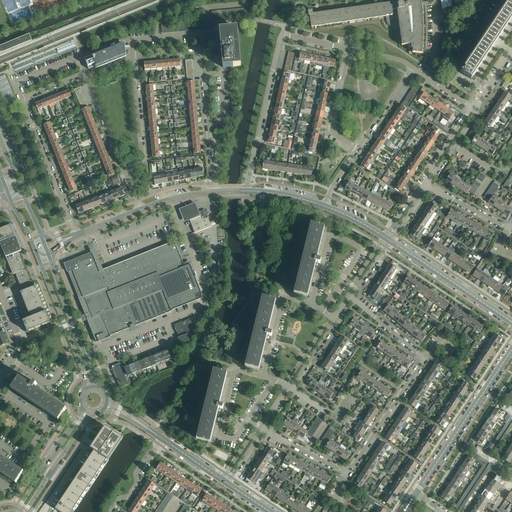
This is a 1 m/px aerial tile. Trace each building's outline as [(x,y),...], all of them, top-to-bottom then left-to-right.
[(452,6),(450,0),(440,0),(442,9),(447,7),(452,6)] [(511,18),(511,0),(509,0),(506,5),(461,72),(471,79),(473,80),(474,77),(473,76),(511,18)] [(415,2),(412,2),(403,3),(402,3),(401,3),(400,3),(399,3),(398,4),(397,4),(392,5),(392,4),(313,15),(312,11),(308,11),(308,16),(310,16),(311,27),(389,16),(389,20),(390,22),(392,24),(394,25),(396,25),(399,25),(402,46),(410,45),(411,49),(413,49),(412,53),(422,54),(423,44),(423,35),(423,25),(422,16),(422,6),(415,7),(415,2)] [(237,29),(220,30),(223,68),(241,66),(237,29)] [(16,47),(21,44),(21,43),(30,40),(29,35),(4,45),(5,50),(16,45),(16,47)] [(89,70),(116,59),(114,55),(116,54),(119,52),(118,49),(113,51),(112,48),(84,59),(89,70)] [(299,59),(299,60),(304,61),(306,54),(300,53),(300,54),(297,54),(296,55),(293,65),(296,66),(297,59),(299,59)] [(322,67),(324,58),(318,56),(316,66),(322,67)] [(69,92),(69,90),(63,93),(66,99),(71,97),(71,98),(75,96),(72,91),(69,92)] [(425,102),(429,96),(424,93),(423,94),(420,92),(417,96),(420,98),(418,101),(423,104),(425,102)] [(511,96),(505,92),(501,97),(508,101),(511,96)] [(57,95),(60,101),(66,99),(63,93),(57,95)] [(52,97),(54,103),(60,101),(57,95),(52,97)] [(430,105),(434,99),(429,96),(425,102),(430,105)] [(54,103),(52,97),(46,99),(49,106),(54,103)] [(508,101),(501,97),(498,102),(504,107),(508,101)] [(49,106),(46,99),(41,101),(43,108),(49,106)] [(434,99),(430,105),(435,108),(439,102),(434,99)] [(35,104),(38,110),(43,108),(41,101),(35,104)] [(440,112),(444,106),(439,102),(435,108),(440,112)] [(504,107),(498,102),(494,107),(501,112),(504,107)] [(401,105),(397,110),(403,114),(407,109),(406,109),(401,105)] [(444,106),(440,112),(445,115),(449,109),(444,106)] [(82,109),(82,110),(84,115),(91,113),(88,107),(82,109)] [(501,112),(494,107),(491,112),(498,117),(501,112)] [(450,119),(454,113),(449,109),(445,115),(450,119)] [(406,116),(403,114),(397,110),(394,115),(400,119),(403,121),(406,116)] [(498,117),(491,112),(488,117),(494,122),(498,117)] [(86,121),(93,118),(91,113),(84,115),(86,121)] [(400,119),(394,115),(391,120),(397,124),(400,119)] [(484,122),(491,127),(494,122),(488,117),(484,122)] [(89,126),(95,124),(93,118),(86,121),(89,126)] [(399,126),(397,124),(391,120),(387,125),(393,129),(396,131),(399,126)] [(50,122),(44,125),(46,130),(52,128),(50,122)] [(91,132),(97,129),(95,124),(89,126),(91,132)] [(393,129),(387,125),(384,130),(390,134),(393,129)] [(435,128),(436,127),(433,126),(429,131),(438,137),(441,132),(435,128)] [(48,136),(55,133),(52,128),(46,130),(48,136)] [(93,138),(100,135),(97,129),(91,132),(93,138)] [(390,134),(384,130),(381,135),(387,139),(390,134)] [(426,136),(434,142),(438,137),(429,131),(426,136)] [(50,142),(57,139),(55,133),(48,136),(50,142)] [(95,143),(102,140),(100,135),(93,138),(95,143)] [(387,139),(381,135),(377,140),(383,144),(387,139)] [(476,135),(471,142),(476,145),(481,139),(476,135)] [(425,143),(431,147),(434,142),(426,136),(424,138),(427,140),(425,143)] [(52,147),(59,145),(57,139),(50,142),(52,147)] [(481,139),(476,145),(482,149),(486,142),(481,139)] [(102,140),(95,143),(98,149),(104,146),(102,140)] [(383,144),(377,140),(374,145),(380,149),(383,144)] [(486,142),(482,149),(487,152),(491,146),(486,142)] [(422,148),(428,152),(431,147),(425,143),(422,148)] [(55,153),(61,150),(59,145),(52,147),(55,153)] [(305,152),(308,153),(308,152),(315,153),(316,148),(309,146),(306,145),(305,152)] [(380,149),(374,145),(371,150),(377,154),(380,149)] [(104,146),(98,149),(100,154),(106,152),(104,146)] [(492,156),(496,149),(491,146),(487,152),(492,156)] [(418,153),(424,157),(428,152),(422,148),(418,153)] [(57,158),(63,156),(61,150),(55,153),(57,158)] [(377,154),(371,150),(367,155),(373,159),(377,154)] [(106,152),(100,154),(102,160),(109,157),(106,152)] [(415,158),(421,162),(424,157),(418,153),(415,158)] [(373,159),(367,155),(364,160),(370,164),(373,159)] [(63,156),(57,158),(59,164),(66,161),(63,156)] [(109,157),(102,160),(104,165),(111,163),(109,157)] [(412,163),(418,167),(421,162),(415,158),(412,163)] [(361,165),(367,169),(370,164),(364,160),(361,165)] [(66,161),(59,164),(61,169),(68,167),(66,161)] [(111,163),(104,165),(106,171),(113,168),(111,163)] [(408,168),(414,172),(418,167),(412,163),(408,168)] [(68,167),(61,169),(64,175),(70,172),(68,167)] [(109,177),(115,174),(113,168),(106,171),(109,177)] [(405,173),(411,177),(414,172),(408,168),(405,173)] [(70,172),(64,175),(66,181),(72,178),(70,172)] [(447,178),(446,180),(451,184),(457,176),(452,172),(451,172),(450,172),(449,172),(448,172),(447,173),(447,174),(446,174),(446,175),(446,176),(447,177),(447,178)] [(402,178),(408,182),(411,177),(405,173),(402,178)] [(457,176),(451,184),(456,187),(460,181),(462,179),(457,176)] [(72,178),(66,181),(68,186),(75,184),(72,178)] [(398,183),(404,187),(408,182),(402,178),(398,183)] [(465,184),(460,181),(456,187),(461,191),(465,184)] [(346,187),(345,189),(350,192),(354,185),(348,182),(346,187)] [(466,194),(468,191),(470,188),(472,186),(472,185),(467,182),(465,184),(461,191),(466,194)] [(399,191),(401,192),(404,187),(398,183),(395,188),(399,191)] [(70,192),(77,189),(75,184),(68,186),(70,192)] [(356,195),(359,187),(354,185),(350,192),(356,195)] [(125,195),(122,187),(116,190),(119,197),(125,195)] [(359,187),(356,195),(361,197),(365,190),(359,187)] [(110,192),(113,200),(119,197),(116,190),(110,192)] [(365,190),(361,197),(367,200),(371,193),(365,190)] [(113,200),(110,192),(105,194),(108,202),(113,200)] [(371,193),(367,200),(372,203),(376,196),(371,193)] [(99,196),(102,204),(108,202),(105,194),(99,196)] [(493,196),(491,198),(489,201),(488,203),(493,206),(498,200),(499,198),(494,194),(493,196)] [(102,204),(99,196),(93,199),(96,206),(102,204)] [(376,196),(372,203),(378,206),(382,198),(376,196)] [(382,198),(378,206),(383,208),(387,201),(382,198)] [(87,201),(90,209),(96,206),(93,199),(87,201)] [(498,210),(503,203),(498,200),(493,206),(498,210)] [(90,209),(87,201),(82,203),(85,211),(90,209)] [(389,211),(393,204),(387,201),(383,208),(389,211)] [(189,220),(190,222),(200,218),(198,214),(199,213),(197,208),(195,202),(179,209),(181,214),(184,222),(189,220)] [(438,207),(431,202),(427,208),(434,212),(438,207)] [(72,205),(75,211),(77,210),(79,213),(85,211),(82,203),(76,206),(75,204),(72,205)] [(503,213),(508,206),(503,203),(498,210),(503,213)] [(509,216),(511,211),(511,209),(508,206),(503,213),(509,216)] [(424,213),(431,218),(434,212),(427,208),(424,213)] [(456,213),(451,210),(447,217),(452,220),(456,213)] [(210,224),(205,211),(199,213),(198,214),(200,218),(190,222),(193,230),(195,233),(211,226),(210,224)] [(458,214),(459,213),(457,212),(456,213),(452,220),(451,222),(457,225),(458,223),(462,216),(458,214)] [(420,218),(427,223),(431,218),(424,213),(420,218)] [(462,216),(458,223),(463,226),(467,219),(462,216)] [(469,220),(470,219),(468,217),(467,219),(463,226),(468,229),(472,222),(469,220)] [(417,223),(424,228),(427,223),(420,218),(417,223)] [(478,225),(478,223),(476,222),(475,223),(472,222),(468,229),(474,232),(478,225)] [(425,229),(424,228),(417,223),(413,228),(420,233),(422,234),(425,229)] [(304,251),(304,252),(294,290),(296,290),(295,293),(306,296),(307,293),(308,293),(315,266),(318,267),(319,263),(320,264),(321,260),(318,259),(318,260),(317,259),(319,250),(323,231),(322,231),(323,228),(323,227),(312,224),(311,228),(309,228),(304,251)] [(11,225),(0,229),(0,241),(6,257),(8,256),(19,282),(20,282),(21,284),(17,286),(18,286),(31,281),(19,252),(21,251),(18,243),(15,234),(11,225)] [(478,225),(474,232),(479,234),(483,227),(478,225)] [(483,227),(479,234),(484,237),(488,230),(483,227)] [(417,238),(420,233),(413,228),(410,234),(417,238)] [(489,242),(494,233),(488,230),(484,237),(483,239),(489,242)] [(433,239),(428,246),(434,249),(438,243),(433,239)] [(189,266),(185,268),(174,242),(111,267),(99,271),(92,253),(76,260),(67,264),(66,266),(68,272),(96,342),(110,337),(110,336),(173,311),(171,310),(201,297),(189,266)] [(439,253),(443,246),(438,243),(434,249),(439,253)] [(444,256),(448,249),(443,246),(439,253),(444,256)] [(449,260),(453,253),(455,250),(450,247),(448,249),(444,256),(449,260)] [(454,263),(459,256),(453,253),(449,260),(454,263)] [(459,266),(464,260),(459,256),(454,263),(459,266)] [(464,270),(469,263),(464,260),(459,266),(464,270)] [(473,263),(472,265),(469,263),(464,270),(470,273),(475,265),(473,263)] [(397,268),(390,264),(386,269),(393,274),(397,268)] [(383,274),(390,279),(393,274),(386,269),(383,274)] [(477,269),(472,275),(478,279),(482,272),(477,269)] [(483,282),(487,276),(482,272),(478,279),(483,282)] [(379,279),(388,285),(392,280),(390,279),(383,274),(379,279)] [(408,276),(403,283),(409,286),(413,280),(408,276)] [(488,286),(493,279),(487,276),(483,282),(488,286)] [(376,284),(385,290),(388,285),(379,279),(376,284)] [(493,289),(498,282),(493,279),(488,286),(493,289)] [(413,280),(409,286),(414,290),(418,283),(413,280)] [(498,293),(503,286),(498,282),(493,289),(498,293)] [(418,283),(414,290),(419,293),(423,286),(418,283)] [(385,291),(385,290),(376,284),(373,289),(379,294),(382,296),(385,291)] [(23,321),(21,322),(26,332),(27,332),(28,332),(50,323),(51,323),(46,311),(46,312),(45,310),(36,287),(36,286),(20,292),(21,293),(31,319),(30,319),(30,318),(24,321),(23,321)] [(423,286),(419,293),(424,297),(429,290),(423,286)] [(504,296),(508,289),(503,286),(498,293),(504,296)] [(369,295),(376,300),(379,294),(373,289),(369,295)] [(429,290),(424,297),(429,300),(434,293),(429,290)] [(434,293),(429,300),(434,304),(439,297),(434,293)] [(263,297),(262,301),(261,300),(246,363),(247,363),(246,366),(257,369),(258,366),(260,366),(266,339),(269,340),(270,336),(271,336),(272,333),(269,332),(268,332),(275,304),(273,303),(274,299),(263,297)] [(439,297),(434,304),(439,307),(444,300),(439,297)] [(445,310),(449,304),(444,300),(439,307),(445,310)] [(395,307),(393,305),(391,307),(388,304),(383,311),(388,315),(395,307)] [(393,319),(398,312),(400,310),(395,306),(395,307),(388,315),(393,319)] [(452,306),(448,312),(453,316),(458,309),(452,306)] [(458,309),(453,316),(458,319),(463,313),(458,309)] [(397,322),(403,316),(398,312),(393,319),(397,322)] [(463,313),(458,319),(463,323),(468,316),(463,313)] [(203,320),(201,315),(174,325),(175,328),(179,337),(178,338),(181,344),(191,340),(189,335),(194,333),(192,328),(199,326),(197,323),(203,320)] [(402,326),(407,320),(403,316),(397,322),(402,326)] [(468,316),(463,323),(469,326),(473,320),(468,316)] [(354,318),(350,324),(355,328),(359,321),(354,318)] [(407,330),(412,324),(407,320),(402,326),(407,330)] [(473,320),(469,326),(474,330),(478,323),(473,320)] [(360,331),(364,325),(359,321),(355,328),(360,331)] [(479,333),(483,326),(478,323),(474,330),(479,333)] [(412,334),(417,328),(412,324),(407,330),(412,334)] [(365,335),(369,328),(364,325),(360,331),(365,335)] [(374,333),(375,331),(369,328),(365,335),(364,336),(366,338),(367,336),(373,340),(376,335),(374,333)] [(416,338),(421,332),(417,328),(412,334),(416,338)] [(421,342),(426,336),(421,332),(416,338),(421,342)] [(502,339),(495,334),(491,339),(498,344),(502,339)] [(348,340),(342,336),(338,341),(345,346),(348,340)] [(498,344),(491,339),(488,345),(495,349),(498,344)] [(345,346),(338,341),(335,346),(342,351),(345,346)] [(381,341),(376,348),(382,351),(386,345),(381,341)] [(387,355),(391,348),(386,345),(382,351),(387,355)] [(495,349),(488,345),(484,350),(491,354),(495,349)] [(341,355),(340,353),(342,351),(335,346),(331,351),(338,356),(340,357),(341,355)] [(176,358),(172,348),(168,350),(172,360),(176,358)] [(392,358),(396,352),(391,348),(387,355),(392,358)] [(172,360),(168,350),(163,352),(167,362),(172,360)] [(491,354),(484,350),(481,355),(488,359),(491,354)] [(338,356),(331,351),(328,357),(335,361),(338,356)] [(167,362),(163,352),(158,354),(162,364),(167,362)] [(397,362),(401,355),(396,352),(392,358),(397,362)] [(162,364),(158,354),(153,356),(157,366),(162,364)] [(402,365),(406,359),(401,355),(397,362),(402,365)] [(476,359),(477,360),(484,365),(488,359),(481,355),(479,358),(477,357),(476,359)] [(157,366),(153,356),(149,358),(153,368),(157,366)] [(335,361),(328,357),(325,361),(331,366),(335,361)] [(144,360),(148,370),(149,371),(153,369),(153,368),(149,358),(144,360)] [(407,369),(411,362),(406,359),(402,365),(407,369)] [(148,370),(144,360),(139,361),(143,371),(148,370)] [(484,365),(477,360),(474,365),(481,370),(484,365)] [(143,371),(139,361),(134,363),(139,373),(143,371)] [(321,367),(328,371),(331,366),(325,361),(321,367)] [(139,373),(134,363),(130,365),(134,375),(139,373)] [(442,367),(435,363),(432,368),(438,372),(442,367)] [(129,384),(131,383),(128,377),(129,377),(125,368),(124,368),(123,369),(121,364),(120,364),(112,368),(112,367),(120,388),(129,384)] [(124,367),(124,368),(125,368),(129,377),(134,375),(130,365),(124,367)] [(481,370),(474,365),(472,368),(471,367),(469,369),(471,370),(478,375),(481,370)] [(428,373),(435,377),(438,372),(432,368),(428,373)] [(215,370),(214,374),(212,373),(197,436),(199,436),(198,439),(209,442),(209,438),(211,439),(217,412),(220,413),(221,409),(222,409),(223,406),(221,405),(219,405),(226,377),(225,376),(226,372),(215,370)] [(467,375),(474,380),(478,375),(471,370),(467,375)] [(359,373),(357,372),(353,378),(360,383),(362,381),(366,374),(361,371),(359,373)] [(425,378),(432,382),(435,377),(428,373),(425,378)] [(366,374),(362,381),(367,384),(371,378),(366,374)] [(19,377),(11,389),(12,389),(13,388),(16,390),(15,391),(55,418),(56,417),(59,419),(58,420),(59,420),(67,409),(66,408),(65,410),(62,408),(63,406),(38,390),(40,387),(36,385),(37,384),(34,382),(33,382),(28,379),(26,382),(23,379),(22,381),(19,378),(20,377),(19,377)] [(371,378),(367,384),(372,388),(376,381),(371,378)] [(422,383),(428,387),(432,382),(425,378),(422,383)] [(313,379),(308,386),(313,389),(318,383),(313,379)] [(376,381),(372,388),(377,391),(381,385),(376,381)] [(470,386),(463,381),(460,387),(466,391),(470,386)] [(318,383),(313,389),(318,393),(323,386),(318,383)] [(418,388),(425,393),(428,387),(422,383),(418,388)] [(381,385),(377,391),(382,395),(387,388),(381,385)] [(323,386),(318,393),(324,396),(328,390),(323,386)] [(466,391),(460,387),(456,392),(463,396),(466,391)] [(387,398),(392,392),(387,388),(382,395),(387,398)] [(415,393),(421,398),(425,393),(418,388),(415,393)] [(329,400),(333,393),(328,390),(324,396),(329,400)] [(463,396),(456,392),(453,397),(460,401),(463,396)] [(412,398),(418,403),(421,398),(415,393),(412,398)] [(460,401),(453,397),(449,402),(456,407),(460,401)] [(408,403),(415,408),(418,403),(412,398),(408,403)] [(456,407),(449,402),(446,407),(453,412),(456,407)] [(379,410),(372,406),(369,411),(376,416),(379,410)] [(412,412),(406,407),(402,412),(409,417),(412,412)] [(453,412),(446,407),(443,412),(449,417),(453,412)] [(502,413),(495,409),(492,414),(499,419),(502,413)] [(376,416),(369,411),(366,416),(372,421),(376,416)] [(399,417),(405,422),(409,417),(402,412),(399,417)] [(449,417),(443,412),(439,417),(446,422),(449,417)] [(499,419),(492,414),(488,419),(495,424),(499,419)] [(284,422),(283,424),(288,428),(292,421),(285,416),(284,418),(282,421),(284,422)] [(372,421),(366,416),(362,421),(369,426),(372,421)] [(395,422),(402,427),(405,422),(399,417),(395,422)] [(436,422),(442,427),(446,422),(439,417),(436,422)] [(495,424),(488,419),(485,424),(492,429),(495,424)] [(292,421),(288,428),(293,431),(297,425),(292,421)] [(369,426),(362,421),(359,426),(365,431),(369,426)] [(392,427),(399,432),(402,427),(395,422),(392,427)] [(492,429),(485,424),(481,429),(488,434),(492,429)] [(60,501),(55,508),(58,510),(60,511),(73,511),(75,511),(73,510),(107,459),(109,459),(123,438),(123,437),(120,435),(105,425),(91,448),(96,451),(62,502),(60,501)] [(297,425),(293,431),(298,435),(302,428),(297,425)] [(365,431),(359,426),(355,432),(362,436),(365,431)] [(440,430),(434,426),(430,431),(437,436),(440,430)] [(389,433),(395,437),(399,432),(392,427),(389,433)] [(305,435),(307,432),(308,432),(302,428),(298,435),(303,438),(305,435)] [(488,434),(481,429),(478,435),(485,439),(488,434)] [(437,436),(430,431),(427,436),(433,441),(437,436)] [(352,437),(358,441),(362,436),(355,432),(352,437)] [(385,438),(392,442),(395,437),(389,433),(385,438)] [(399,435),(406,440),(405,441),(403,440),(402,439),(397,436),(396,438),(402,442),(405,444),(409,439),(401,433),(399,435)] [(474,440),(481,444),(485,439),(478,435),(474,440)] [(433,441),(427,436),(423,441),(430,446),(433,441)] [(326,445),(325,447),(330,450),(335,444),(329,440),(328,443),(326,445)] [(430,446),(423,441),(420,446),(427,451),(430,446)] [(389,446),(383,442),(379,447),(386,451),(389,446)] [(335,454),(340,447),(335,444),(330,450),(335,454)] [(274,448),(272,446),(270,449),(268,447),(264,452),(271,457),(274,458),(277,453),(273,450),(274,448)] [(427,451),(420,446),(416,451),(423,456),(427,451)] [(340,457),(345,450),(340,447),(335,454),(340,457)] [(376,452),(382,456),(386,451),(379,447),(376,452)] [(346,461),(350,454),(345,450),(340,457),(346,461)] [(413,457),(420,461),(423,456),(416,451),(413,457)] [(261,457),(268,462),(271,457),(264,452),(261,457)] [(372,457),(379,461),(382,456),(376,452),(372,457)] [(502,458),(509,463),(511,458),(511,457),(506,453),(502,458)] [(287,454),(284,461),(289,464),(293,457),(287,454)] [(0,472),(13,481),(14,480),(17,482),(16,483),(16,484),(24,472),(24,471),(23,473),(20,471),(21,470),(0,455),(0,472)] [(475,461),(468,456),(465,461),(472,466),(475,461)] [(257,462),(264,467),(268,462),(261,457),(257,462)] [(293,457),(289,464),(294,467),(298,460),(293,457)] [(369,462),(375,467),(379,461),(372,457),(369,462)] [(418,464),(411,460),(411,459),(409,457),(405,463),(407,465),(414,470),(418,464)] [(298,460),(294,467),(300,470),(304,463),(298,460)] [(461,466),(468,471),(472,466),(465,461),(461,466)] [(254,467),(261,472),(264,467),(257,462),(254,467)] [(365,467),(372,472),(375,467),(369,462),(365,467)] [(160,463),(156,469),(161,473),(166,466),(160,463)] [(304,463),(300,470),(305,473),(309,466),(304,463)] [(407,465),(404,470),(411,475),(414,470),(407,465)] [(166,476),(171,470),(166,466),(161,473),(166,476)] [(309,466),(305,473),(311,476),(314,469),(309,466)] [(458,472),(465,476),(468,471),(461,466),(458,472)] [(251,473),(257,477),(261,472),(254,467),(251,473)] [(362,472),(369,477),(372,472),(365,467),(362,472)] [(314,469),(311,476),(316,479),(320,471),(314,469)] [(411,475),(404,470),(402,469),(398,474),(400,475),(407,480),(411,475)] [(172,480),(176,473),(171,470),(166,476),(172,480)] [(320,471),(316,479),(321,481),(325,474),(320,471)] [(369,481),(367,479),(369,477),(362,472),(359,477),(365,482),(367,483),(369,481)] [(454,477),(461,481),(465,476),(458,472),(454,477)] [(177,483),(181,476),(176,473),(172,480),(177,483)] [(247,478),(254,482),(257,477),(251,473),(247,478)] [(327,484),(331,477),(325,474),(321,481),(327,484)] [(407,480),(400,475),(397,480),(404,485),(407,480)] [(503,479),(496,475),(493,480),(499,485),(503,479)] [(182,486),(186,480),(181,476),(177,483),(182,486)] [(355,483),(362,487),(365,482),(359,477),(355,483)] [(451,482),(458,487),(461,481),(454,477),(451,482)] [(187,490),(191,483),(186,480),(182,486),(187,490)] [(404,485),(397,480),(393,486),(400,490),(404,485)] [(489,485),(496,490),(499,485),(493,480),(489,485)] [(155,485),(149,481),(148,481),(147,481),(146,483),(146,484),(145,486),(152,490),(155,485)] [(271,481),(265,490),(271,493),(275,487),(276,485),(271,481)] [(447,487),(454,492),(458,487),(451,482),(447,487)] [(192,493),(196,487),(191,483),(187,490),(192,493)] [(196,487),(192,493),(191,495),(196,498),(202,490),(199,488),(199,487),(197,485),(196,487)] [(486,490),(493,495),(496,490),(489,485),(486,490)] [(152,490),(145,486),(141,491),(148,496),(152,490)] [(400,490),(393,486),(390,491),(397,495),(400,490)] [(275,497),(280,490),(275,487),(271,493),(275,497)] [(444,492),(451,497),(454,492),(447,487),(444,492)] [(281,500),(285,493),(280,490),(275,497),(281,500)] [(482,495),(489,500),(493,495),(486,490),(482,495)] [(148,496),(141,491),(138,496),(145,501),(148,496)] [(397,495),(390,491),(387,496),(393,500),(397,495)] [(440,498),(447,502),(451,497),(444,492),(440,498)] [(286,504),(290,497),(285,493),(281,500),(286,504)] [(207,494),(201,502),(206,506),(208,504),(212,497),(207,494)] [(479,501),(486,505),(489,500),(482,495),(479,501)] [(145,501),(138,496),(135,501),(141,506),(145,501)] [(383,501),(390,506),(393,500),(387,496),(383,501)] [(212,497),(208,504),(213,507),(217,500),(212,497)] [(291,507),(295,500),(290,497),(286,504),(291,507)] [(217,500),(213,507),(218,511),(222,504),(217,500)] [(296,510),(301,504),(295,500),(291,507),(296,510)] [(141,506),(135,501),(131,506),(138,511),(141,506)] [(475,506),(482,510),(486,505),(479,501),(475,506)]
